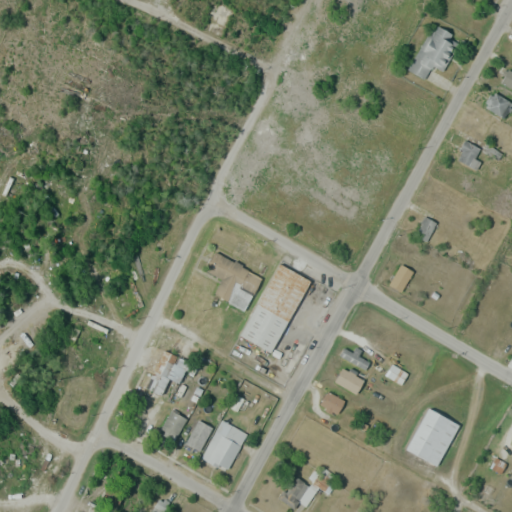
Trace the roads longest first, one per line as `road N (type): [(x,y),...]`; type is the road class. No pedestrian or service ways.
road 1 (residential): [(233,511),(511,5)]
road 2 (residential): [(304,0),(58,511)]
road 3 (residential): [(213,200),(511,376)]
road 4 (residential): [(97,439),(240,511)]
